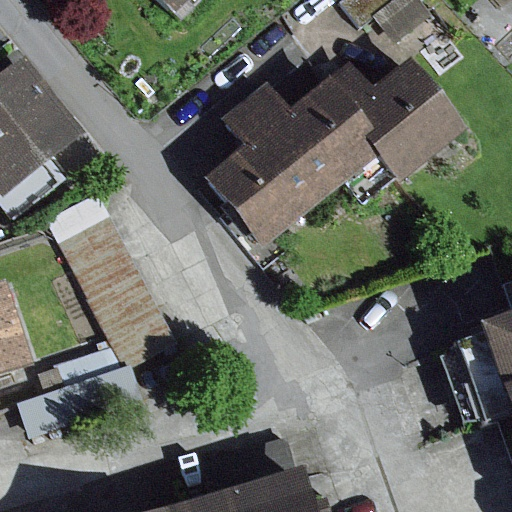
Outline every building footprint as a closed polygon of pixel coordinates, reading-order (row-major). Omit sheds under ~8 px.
[(144,0),(170,25),(195,0),(144,0)] [(360,0),(385,39),(429,12),(421,0),(360,0)] [(18,75),(0,88),(0,204),(74,150),(18,75)] [(242,156),(203,192),(260,255),(357,168),(380,194),(442,139),(397,89),(351,130),(323,99),(294,125),(266,94),(222,133),(242,156)] [(97,202),(44,228),(121,382),(174,356),(97,202)] [(0,300),(0,388),(20,383),(0,300)] [(511,320),(463,337),(511,477),(511,320)] [(301,511),(283,449),(196,474),(206,511),(301,511)]
